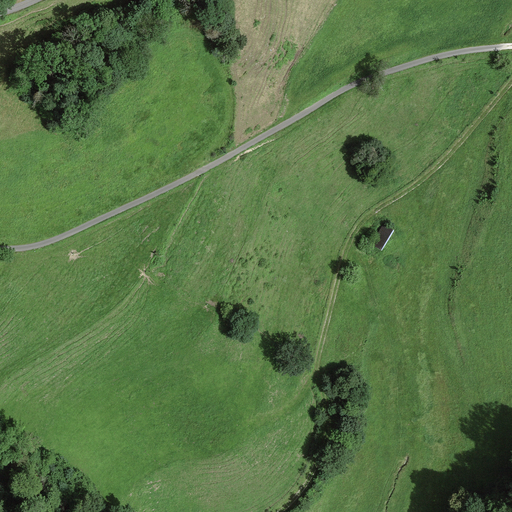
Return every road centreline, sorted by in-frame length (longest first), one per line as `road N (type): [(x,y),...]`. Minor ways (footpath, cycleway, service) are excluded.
road 1 (track): [(511,46),(450,53),(354,83),(233,153),(63,235),(0,248)]
road 2 (track): [(312,472),(328,417),(316,365),(358,224),(440,164),(511,80)]
